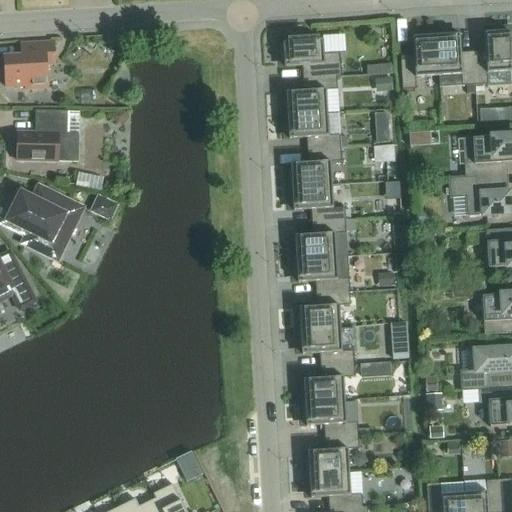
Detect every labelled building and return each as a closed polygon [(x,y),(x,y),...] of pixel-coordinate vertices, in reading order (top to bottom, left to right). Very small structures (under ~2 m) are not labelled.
[(486,57),(473,58),(475,87),(511,85),(510,63),(511,62),(511,44),(509,45),(509,34),(508,34),(508,29),(490,30),(490,35),(485,35),(486,57)] [(454,32),(436,34),(439,78),(462,77),(462,88),(467,88),(467,96),(476,95),(475,87),(473,58),(461,59),(460,37),(454,37),(454,32)] [(439,78),(436,34),(418,35),(418,39),(413,40),(414,62),(401,63),(403,92),(416,91),(416,80),(439,78)] [(307,68),(307,80),(337,78),(337,79),(341,79),(340,54),(324,55),(323,43),(312,43),(312,39),(294,40),(294,44),(283,45),(283,46),(278,46),(280,64),(284,64),(284,69),(307,68)] [(28,58),(4,59),(6,89),(25,88),(25,91),(48,90),(46,66),(55,66),(54,44),(27,46),(28,58)] [(392,76),(391,66),(367,67),(368,77),(392,76)] [(337,78),(307,80),(308,93),(286,94),(286,99),(282,100),(283,118),(327,115),(326,92),(337,91),(337,79),(337,78)] [(375,81),(376,94),(393,92),(391,79),(375,81)] [(498,111),(479,112),(479,125),(499,124),(498,111)] [(17,163),(57,163),(81,164),(82,136),(67,136),(67,114),(35,113),(35,123),(35,135),(18,135),(17,163)] [(327,115),(283,118),(284,136),(288,136),(289,141),(311,140),(312,152),(341,151),(340,138),(329,138),(327,115)] [(374,116),(375,121),(375,130),(388,129),(387,115),(374,116)] [(430,134),(409,135),(410,148),(431,147),(430,134)] [(465,166),(466,179),(502,177),(502,165),(511,164),(511,138),(473,141),(474,165),(465,166)] [(341,151),(312,152),(313,165),(290,166),(291,171),(286,171),(287,190),(332,187),(330,164),(342,163),(341,151)] [(77,175),(74,189),(87,191),(89,177),(77,175)] [(502,177),(466,179),(449,180),(450,200),(466,199),(467,218),(511,216),(509,194),(503,195),(502,177)] [(315,211),(316,224),(345,222),(344,209),(333,210),(332,187),(287,190),(288,208),(293,208),(293,213),(315,211)] [(21,196),(8,221),(6,220),(6,221),(8,222),(5,227),(27,238),(23,245),(57,262),(80,215),(68,209),(70,205),(46,193),(40,205),(21,196)] [(117,208),(99,199),(92,213),(110,222),(117,208)] [(429,213),(416,213),(416,226),(429,225),(429,213)] [(290,243),(292,262),(336,259),(335,236),(346,235),(346,234),(345,222),(316,224),(317,237),(295,238),(295,243),(290,243)] [(355,222),(345,222),(346,234),(356,233),(355,222)] [(511,231),(487,233),(489,270),(511,268),(511,231)] [(420,233),(420,250),(436,249),(435,233),(420,233)] [(336,259),(292,262),(293,280),(297,279),(297,285),(320,283),(320,296),(350,294),(347,258),(336,259)] [(0,302),(12,297),(20,312),(36,304),(22,275),(6,283),(0,270),(0,302)] [(393,288),(393,275),(378,276),(379,288),(393,288)] [(472,300),(471,288),(451,289),(452,301),(472,300)] [(295,315),(296,334),(340,331),(339,308),(350,307),(350,294),(320,296),(321,308),(299,310),(299,315),(295,315)] [(511,297),(482,299),(485,336),(511,335),(511,323),(511,322),(511,297)] [(324,355),(325,368),(354,366),(353,353),(342,354),(340,331),(296,334),(297,352),(301,351),(302,357),(324,355)] [(409,349),(393,350),(393,361),(409,361),(409,349)] [(463,373),(460,373),(461,393),(478,392),(511,390),(511,350),(478,353),(474,353),(462,354),(463,373)] [(299,387),(300,405),(345,403),(343,380),(355,379),(354,366),(325,368),(325,380),(303,382),(304,387),(299,387)] [(436,379),(425,380),(426,395),(437,395),(436,379)] [(511,390),(478,392),(479,405),(489,405),(490,429),(511,427),(511,390)] [(441,396),(426,397),(426,413),(442,412),(441,396)] [(328,427),(329,440),(358,438),(357,425),(346,426),(345,403),(300,405),(301,424),(306,423),(306,428),(328,427)] [(442,428),(428,429),(429,442),(443,442),(442,428)] [(303,459),(305,477),(349,474),(348,452),(359,451),(358,438),(329,440),(330,452),(308,454),(308,459),(303,459)] [(511,443),(499,444),(500,461),(511,459),(511,443)] [(461,445),(446,446),(447,458),(461,457),(461,445)] [(191,453),(176,461),(186,482),(202,475),(191,453)] [(333,511),(362,509),(362,497),(350,497),(349,474),(305,477),(306,495),(310,495),(310,500),(333,499),(333,511)] [(511,485),(511,481),(499,482),(501,511),(511,510),(511,485)] [(501,511),(499,482),(486,483),(487,494),(464,496),(464,511),(488,511),(501,511)] [(173,486),(153,496),(155,501),(156,500),(161,511),(185,511),(183,507),(173,486)] [(464,511),(464,496),(441,497),(440,486),(426,486),(427,511),(464,511)] [(135,501),(117,510),(117,511),(161,511),(156,500),(155,501),(139,509),(135,501)]
